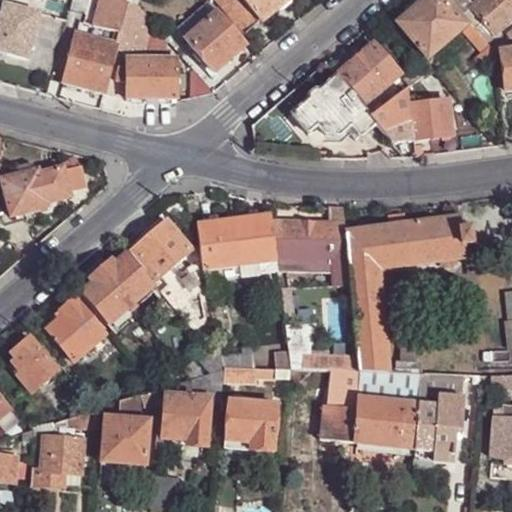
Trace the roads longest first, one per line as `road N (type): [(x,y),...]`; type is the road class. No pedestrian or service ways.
road 1 (residential): [(511,170),(412,184),(301,185),(175,160)]
road 2 (unclassified): [(175,160),(359,0)]
road 3 (residential): [(0,313),(175,160)]
road 4 (residential): [(175,160),(0,114)]
